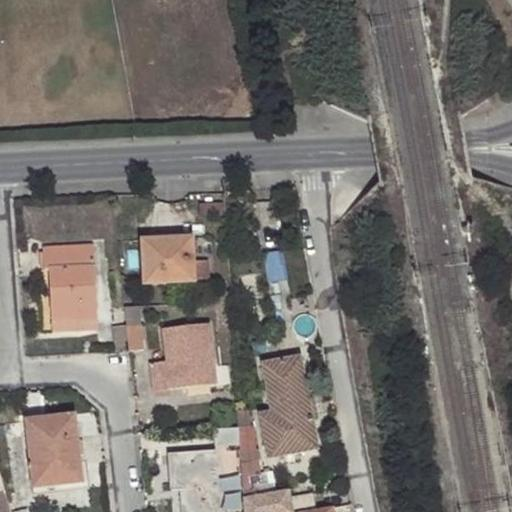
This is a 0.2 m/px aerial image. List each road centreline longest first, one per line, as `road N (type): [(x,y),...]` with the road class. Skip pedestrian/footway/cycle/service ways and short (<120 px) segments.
road 1 (residential): [(307,152),(367,511)]
road 2 (tertiary): [(1,171),(307,152)]
road 3 (residential): [(9,372),(1,171)]
road 4 (tertiary): [(307,152),(476,149)]
road 5 (residential): [(125,511),(108,393),(78,372)]
